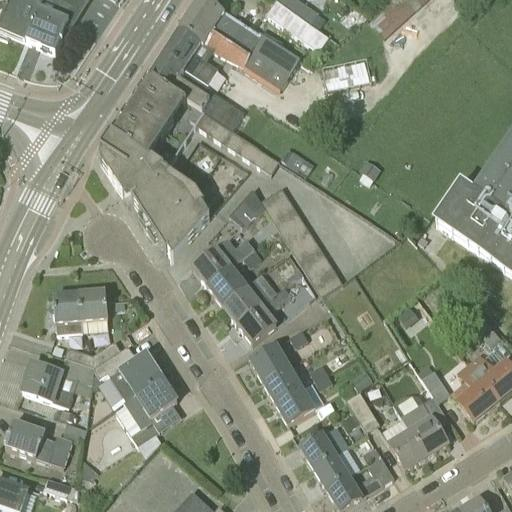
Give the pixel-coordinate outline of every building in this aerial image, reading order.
[(0,28),(0,36),(25,47),(26,45),(39,14),(40,14),(45,0),(0,0),(10,3),(0,28)] [(39,14),(26,45),(54,57),(61,40),(66,42),(91,0),(45,0),(40,14),(39,14)] [(292,0),(281,0),(276,7),(310,30),(319,18),(292,0)] [(404,0),(398,0),(394,5),(409,22),(417,15),(404,0)] [(418,0),(404,0),(417,15),(425,8),(418,0)] [(202,2),(179,36),(178,37),(201,52),(211,39),(249,64),(263,43),(224,17),(218,13),(202,2)] [(386,12),(401,30),(409,22),(394,5),(386,12)] [(329,43),(310,30),(276,7),(266,22),(319,58),(329,43)] [(386,12),(378,19),(393,37),(401,30),(386,12)] [(369,26),(385,44),(393,37),(378,19),(369,26)] [(196,59),(201,52),(178,37),(163,61),(185,76),(186,74),(210,90),(220,75),(196,59)] [(249,64),(211,39),(201,52),(230,66),(244,73),(264,86),(270,76),(276,66),(282,56),(263,43),(249,64)] [(282,56),(276,66),(295,78),(296,75),(301,68),(282,56)] [(203,119),(233,138),(233,136),(246,118),(215,98),(211,104),(180,84),(185,76),(163,61),(148,82),(186,107),(187,108),(203,119)] [(360,89),(370,87),(365,65),(355,67),(360,89)] [(295,78),(276,66),(270,76),(288,87),(295,78)] [(360,89),(355,67),(345,69),(349,91),(360,89)] [(349,91),(345,69),(334,72),(339,93),(349,91)] [(339,93),(334,72),(323,74),(328,96),(339,93)] [(288,87),(270,76),(264,86),(282,97),(288,87)] [(167,136),(185,108),(186,107),(148,82),(129,111),(167,136)] [(148,165),(167,136),(129,111),(111,140),(140,159),(148,165)] [(255,171),(257,172),(265,159),(259,156),(259,155),(260,154),(233,136),(233,138),(203,119),(194,132),(255,171)] [(131,172),(140,159),(111,140),(99,157),(108,162),(116,175),(108,180),(122,201),(131,196),(143,181),(131,172)] [(511,140),(473,198),(460,189),(434,228),(511,280),(511,140)] [(172,141),(167,148),(178,155),(183,148),(172,141)] [(148,166),(148,165),(140,159),(131,172),(143,181),(131,196),(135,203),(131,206),(142,223),(145,221),(148,225),(144,227),(149,235),(146,237),(147,238),(153,233),(156,237),(153,240),(165,258),(167,257),(173,265),(208,224),(200,211),(186,208),(194,202),(193,201),(188,204),(183,197),(171,189),(173,184),(172,184),(170,188),(165,184),(168,179),(148,166)] [(366,166),(359,177),(374,186),(381,175),(366,166)] [(265,217),(287,203),(281,194),(259,207),(264,215),(265,217)] [(264,215),(259,207),(252,195),(230,219),(228,221),(242,233),(264,215)] [(287,203),(265,217),(271,226),(293,213),(287,203)] [(293,213),(271,226),(277,235),(299,222),(293,213)] [(299,222),(277,235),(283,245),(305,231),(299,222)] [(305,231),(283,245),(289,254),(311,241),(305,231)] [(311,241),(289,254),(296,264),(317,250),(311,241)] [(207,293),(232,273),(254,255),(246,247),(236,255),(228,245),(217,254),(192,274),(207,293)] [(317,250),(296,264),(302,273),(323,259),(317,250)] [(255,255),(243,265),(250,273),(262,264),(255,255)] [(323,259),(302,273),(308,282),(329,269),(323,259)] [(329,269),(308,282),(314,292),(335,278),(329,269)] [(223,312),(247,292),(232,273),(207,293),(223,312)] [(341,288),(335,278),(314,292),(320,301),(341,288)] [(286,284),(290,290),(297,285),(293,279),(286,284)] [(254,287),(247,292),(223,312),(238,331),(262,311),(269,306),(254,287)] [(262,311),(238,331),(253,350),(278,331),(269,319),(290,302),(284,294),(269,306),(262,311)] [(82,327),(83,339),(109,337),(108,325),(106,299),(80,301),(82,327)] [(83,339),(82,327),(80,301),(54,303),(57,341),(83,339)] [(473,331),(481,323),(473,314),(465,322),(473,331)] [(491,353),(501,344),(482,323),(481,323),(473,331),(471,332),(491,353)] [(295,354),(308,346),(303,337),(290,344),(295,354)] [(95,373),(111,363),(121,356),(115,347),(94,361),(93,360),(95,373)] [(264,389),(290,373),(278,351),(251,367),(264,389)] [(95,373),(93,360),(69,353),(66,364),(95,373)] [(478,384),(498,409),(511,397),(511,373),(506,366),(494,376),(480,359),(467,369),(478,384)] [(94,384),(91,397),(94,394),(101,389),(99,387),(109,381),(111,384),(108,386),(123,409),(162,384),(147,361),(121,378),(111,363),(95,373),(94,384)] [(94,384),(95,373),(66,364),(61,379),(32,370),(23,399),(69,413),(75,397),(90,402),(91,397),(94,384)] [(473,429),(498,409),(478,384),(467,369),(456,378),(464,388),(450,400),(435,376),(433,378),(428,371),(417,378),(433,402),(438,409),(450,401),(473,429)] [(315,387),(328,379),(323,370),(310,377),(315,387)] [(276,410),(303,394),(290,373),(264,389),(276,410)] [(366,377),(350,387),(356,396),(372,386),(366,377)] [(328,379),(315,387),(320,396),(334,388),(328,379)] [(177,407),(162,384),(123,409),(125,411),(115,418),(131,441),(138,452),(160,438),(151,424),(177,407)] [(303,394),(276,410),(288,432),(315,416),(303,394)] [(354,420),(360,429),(366,438),(380,429),(361,398),(347,407),(348,410),(354,420)] [(401,422),(409,435),(427,463),(449,449),(439,432),(449,426),(438,409),(433,402),(423,408),(401,422)] [(360,429),(354,420),(342,427),(348,437),(360,429)] [(56,447),(45,443),(47,437),(14,427),(10,442),(10,443),(7,451),(8,451),(7,454),(65,474),(73,448),(78,449),(80,443),(85,445),(88,434),(68,428),(63,443),(57,441),(56,447)] [(405,477),(427,463),(409,435),(387,448),(405,477)] [(313,476),(337,461),(338,460),(325,439),(300,454),(313,476)] [(369,470),(382,461),(377,453),(364,461),(369,470)] [(326,497),(350,481),(337,461),(313,476),(326,497)] [(350,481),(326,497),(335,511),(349,511),(364,503),(364,502),(395,483),(382,461),(369,470),(367,471),(374,483),(362,490),(360,487),(356,489),(351,481),(350,481)] [(99,479),(82,466),(80,489),(99,479)] [(511,483),(503,488),(511,501),(511,483)] [(78,506),(81,495),(46,484),(43,496),(78,506)] [(0,511),(24,511),(28,500),(0,489),(0,511)] [(216,511),(215,511),(193,492),(174,511),(223,511),(219,507),(216,511)]
